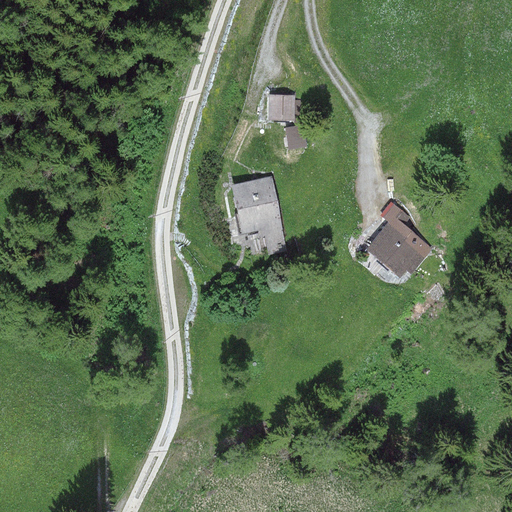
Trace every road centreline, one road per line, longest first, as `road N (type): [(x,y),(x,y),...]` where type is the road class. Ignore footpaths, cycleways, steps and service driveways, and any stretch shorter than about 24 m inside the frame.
road 1 (track): [(308,0),(312,30),(362,123),(375,182)]
road 2 (track): [(283,0),(252,107),(221,173)]
